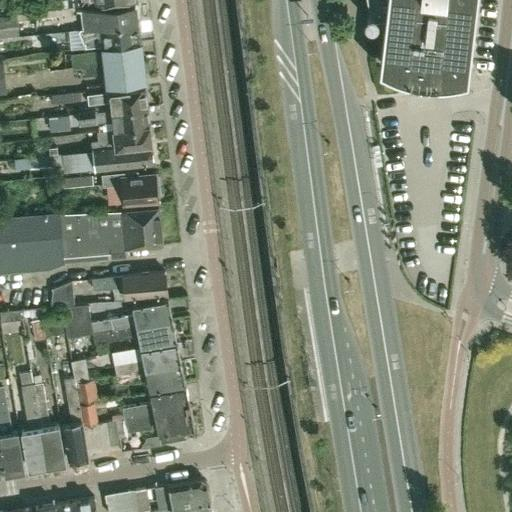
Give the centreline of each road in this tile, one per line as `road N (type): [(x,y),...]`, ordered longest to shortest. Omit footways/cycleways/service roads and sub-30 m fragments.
road 1 (secondary): [(407,511),(322,0)]
road 2 (secondary): [(292,0),(362,511)]
road 3 (residential): [(180,0),(238,451)]
road 4 (residential): [(0,487),(213,455)]
road 5 (unclassified): [(483,258),(497,220),(510,114),(502,101)]
road 6 (unclassified): [(502,101),(493,110),(478,220),(483,258)]
